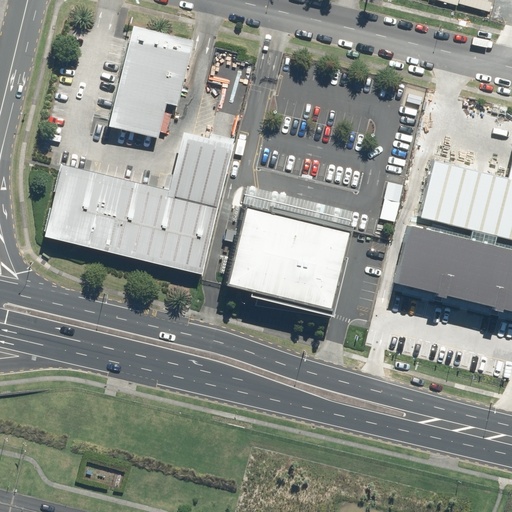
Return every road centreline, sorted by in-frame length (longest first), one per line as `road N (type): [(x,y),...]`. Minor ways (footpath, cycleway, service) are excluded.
road 1 (secondary): [(450,422),(397,426),(68,348)]
road 2 (secondary): [(94,312),(401,396),(450,422)]
road 3 (unclassified): [(233,0),(511,66)]
road 4 (secondary): [(0,200),(22,271),(94,312)]
